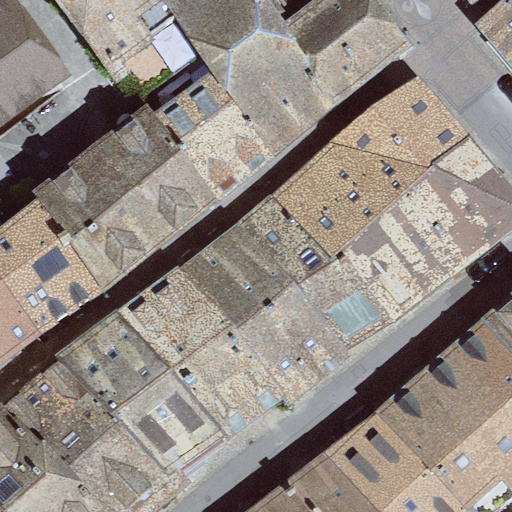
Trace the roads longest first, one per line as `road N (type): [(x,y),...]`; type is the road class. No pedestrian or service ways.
road 1 (residential): [(0,404),(455,36)]
road 2 (residential): [(511,264),(227,511)]
